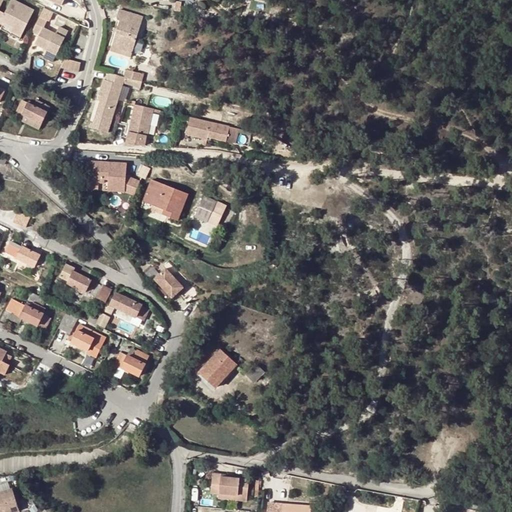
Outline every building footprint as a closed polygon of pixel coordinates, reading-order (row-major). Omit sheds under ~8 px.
[(0,25),(2,22),(4,23),(13,27),(12,30),(23,35),(35,9),(14,0),(11,0),(6,13),(0,10),(0,25)] [(57,54),(68,31),(59,27),(56,34),(44,28),(52,12),(44,8),(40,17),(32,32),(39,35),(35,44),(57,54)] [(122,19),(114,42),(120,43),(119,48),(133,52),(145,17),(121,9),(118,17),(122,19)] [(12,30),(13,27),(4,23),(2,29),(21,38),(23,35),(12,30)] [(132,57),(133,52),(119,48),(120,43),(114,42),(112,50),(132,57)] [(78,72),(81,63),(64,57),(61,67),(78,72)] [(133,79),(134,73),(135,71),(128,69),(125,77),(126,77),(133,79)] [(97,114),(113,119),(124,83),(126,77),(125,77),(110,72),(107,81),(104,80),(100,95),(102,97),(97,114)] [(126,77),(124,83),(131,85),(133,79),(126,77)] [(22,100),(17,111),(25,114),(42,122),(50,106),(37,100),(34,105),(22,100)] [(150,139),(153,111),(135,107),(130,147),(149,150),(150,139)] [(42,122),(25,114),(22,120),(39,128),(42,122)] [(234,129),(194,120),(190,137),(212,142),(213,139),(231,143),(234,129)] [(234,129),(232,143),(241,145),(244,131),(234,129)] [(0,156),(0,163),(7,168),(10,164),(6,162),(7,159),(0,156)] [(90,162),(89,180),(108,181),(107,191),(107,192),(125,193),(125,194),(134,197),(140,183),(126,178),(127,165),(90,162)] [(102,192),(107,192),(107,191),(108,181),(89,180),(88,184),(103,185),(102,192)] [(163,209),(161,214),(178,220),(188,194),(151,180),(143,201),(153,205),(163,209)] [(218,226),(224,213),(233,217),(236,209),(205,196),(196,217),(218,226)] [(161,214),(163,209),(153,205),(152,210),(161,214)] [(16,213),(16,214),(13,223),(26,226),(29,217),(16,213)] [(224,213),(218,226),(228,230),(233,217),(224,213)] [(17,258),(35,267),(38,260),(41,255),(22,246),(22,247),(11,242),(6,252),(17,258)] [(43,251),(41,255),(38,260),(46,263),(49,256),(43,251)] [(88,278),(92,270),(83,266),(82,269),(75,266),(75,268),(66,264),(60,277),(68,281),(67,284),(85,293),(92,280),(88,278)] [(167,271),(156,281),(174,300),(186,290),(167,271)] [(112,289),(103,286),(97,298),(106,302),(112,289)] [(43,304),(45,299),(41,297),(31,292),(28,298),(39,303),(40,302),(43,304)] [(111,304),(134,315),(141,319),(145,320),(149,310),(142,307),(143,305),(139,303),(141,298),(130,294),(128,298),(116,293),(111,304)] [(5,310),(12,313),(21,317),(45,329),(50,318),(42,314),(45,308),(33,302),(30,308),(11,299),(5,310)] [(114,308),(106,305),(103,311),(111,314),(114,308)] [(78,316),(67,310),(58,327),(70,333),(76,320),(78,316)] [(18,323),(21,317),(12,313),(11,315),(9,314),(7,318),(18,323)] [(105,337),(79,324),(70,343),(87,351),(86,353),(95,358),(105,337)] [(0,348),(0,360),(8,364),(11,356),(6,354),(7,352),(0,348)] [(133,357),(136,350),(131,348),(127,354),(133,357)] [(199,371),(216,387),(237,365),(220,348),(199,371)] [(133,357),(127,354),(127,356),(120,352),(114,364),(139,376),(148,356),(136,350),(133,357)] [(0,371),(5,374),(10,365),(8,364),(0,360),(0,371)] [(264,372),(256,365),(247,374),(254,381),(264,372)] [(247,475),(237,474),(220,473),(220,468),(210,467),(209,488),(217,488),(246,491),(247,475)] [(39,483),(30,482),(29,494),(37,495),(39,483)] [(246,491),(217,488),(217,494),(227,494),(226,504),(235,505),(235,495),(245,496),(246,491)] [(0,511),(19,506),(15,491),(0,494),(0,511)]
